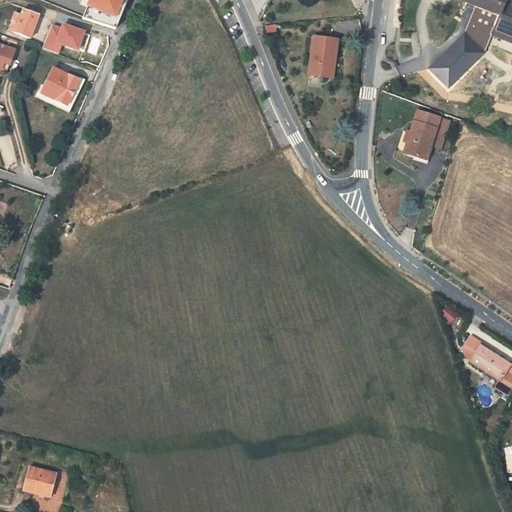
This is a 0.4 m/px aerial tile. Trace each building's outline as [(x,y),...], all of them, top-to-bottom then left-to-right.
[(90,0),(84,16),(113,27),(123,0),(90,0)] [(458,0),(457,2),(474,9),(477,3),(468,0),(458,0)] [(468,0),(477,3),(474,9),(471,18),(488,25),(493,37),(511,43),(511,6),(498,0),(497,0),(468,0)] [(39,15),(24,9),(22,15),(15,13),(9,29),(31,37),(39,15)] [(488,54),(493,37),(488,25),(471,18),(465,32),(429,69),(448,91),(488,54)] [(58,53),(61,43),(78,50),(85,32),(63,24),(62,29),(52,25),(44,48),(58,53)] [(338,38),(315,35),(308,76),(334,78),(337,58),(338,38)] [(14,50),(0,44),(0,68),(2,68),(5,59),(11,60),(14,50)] [(97,69),(101,59),(81,50),(77,59),(97,69)] [(7,70),(11,60),(5,59),(2,68),(7,70)] [(79,79),(54,67),(41,94),(46,96),(67,106),(79,79)] [(422,96),(415,118),(412,128),(408,140),(429,147),(434,131),(438,117),(449,120),(454,106),(422,96)] [(445,135),(449,120),(438,117),(434,131),(445,135)] [(470,356),(468,358),(498,380),(495,384),(497,385),(497,389),(500,391),(504,390),(506,392),(511,382),(511,376),(504,371),(508,364),(479,343),(481,341),(470,333),(461,346),(464,352),(470,356)] [(53,476),(28,469),(21,492),(46,500),(53,476)]
